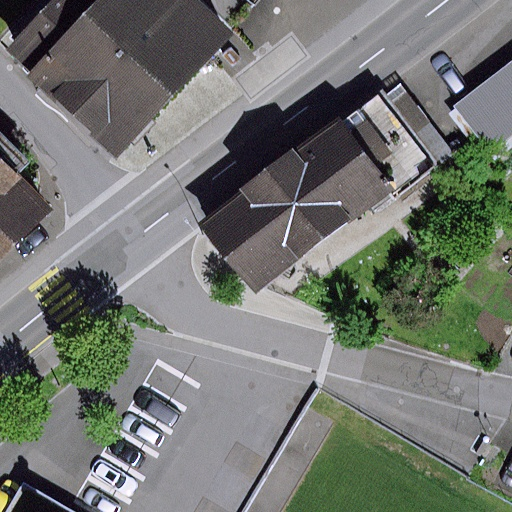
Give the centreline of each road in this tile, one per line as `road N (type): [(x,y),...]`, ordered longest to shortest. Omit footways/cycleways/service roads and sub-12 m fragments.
road 1 (residential): [(511,394),(254,334),(179,307),(129,240)]
road 2 (tertiary): [(129,240),(448,0)]
road 3 (residential): [(129,240),(0,81)]
road 4 (tertiary): [(0,347),(129,240)]
